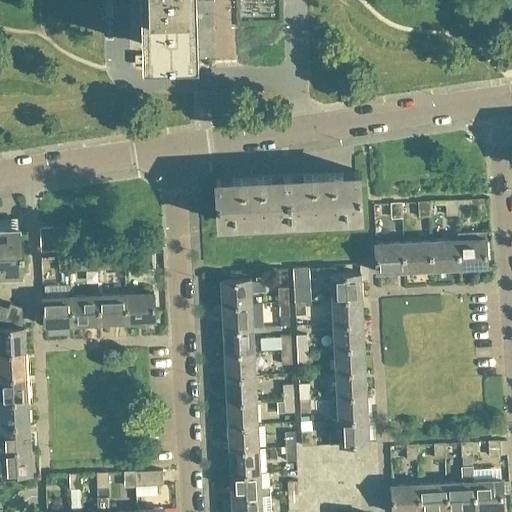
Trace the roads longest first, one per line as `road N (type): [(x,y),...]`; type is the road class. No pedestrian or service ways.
road 1 (residential): [(189,511),(173,149)]
road 2 (residential): [(173,149),(495,100)]
road 3 (residential): [(511,322),(495,100)]
road 4 (residential): [(0,174),(173,149)]
